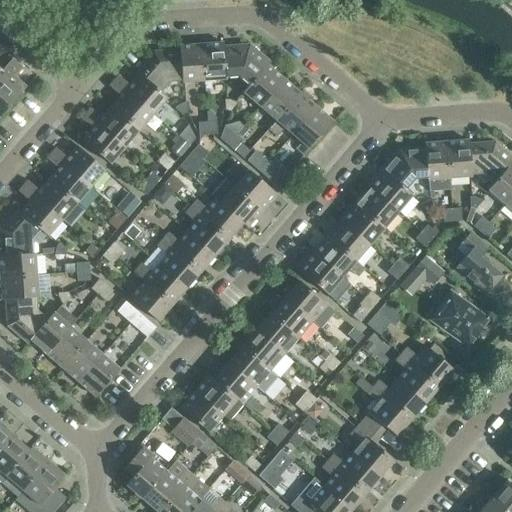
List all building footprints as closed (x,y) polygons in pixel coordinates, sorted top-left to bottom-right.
[(223,47),(224,47),(223,43),(201,45),(204,81),(226,79),(226,78),(225,78),(223,47)] [(179,46),(179,50),(180,50),(182,81),(182,82),(204,81),(201,45),(179,46)] [(249,86),(267,65),(267,66),(270,63),(249,45),(224,47),(223,47),(225,78),(226,78),(239,77),(249,85),(249,86)] [(160,92),(169,82),(182,81),(180,50),(179,50),(154,52),(136,73),(139,75),(160,92)] [(0,70),(0,83),(17,64),(11,59),(1,71),(0,70)] [(17,64),(0,83),(0,117),(23,90),(16,84),(18,81),(15,77),(22,68),(17,64)] [(243,92),(260,106),(283,79),(267,66),(267,65),(249,86),(249,85),(243,92)] [(167,98),(160,92),(139,75),(130,85),(118,75),(113,81),(152,114),(167,98)] [(299,93),(292,87),(283,79),(260,106),(276,121),(302,90),(299,93)] [(120,96),(111,107),(138,131),(152,114),(113,81),(108,86),(120,96)] [(285,128),(292,135),(316,107),(304,97),(307,94),(302,90),(276,121),(268,130),(277,137),(285,128)] [(230,112),(237,104),(234,102),(227,100),(224,100),(225,110),(230,112)] [(182,115),(187,113),(186,102),(183,103),(176,106),(174,108),(182,115)] [(90,108),(85,113),(124,147),(138,131),(111,107),(101,118),(90,108)] [(304,155),(309,149),(333,122),(316,107),(292,135),(301,142),(296,148),(304,155)] [(110,164),(124,147),(85,113),(80,119),(92,129),(82,141),(110,164)] [(208,135),(216,134),(217,134),(216,121),(207,122),(208,135)] [(199,135),(208,135),(207,122),(198,123),(199,135)] [(189,145),(195,139),(188,125),(178,136),(189,145)] [(235,135),(224,126),(220,138),(227,144),(235,135)] [(234,150),(242,141),(235,135),(227,144),(234,150)] [(180,156),(188,146),(180,139),(171,149),(180,156)] [(471,176),(471,175),(470,175),(468,144),(468,141),(446,142),(449,178),(471,176)] [(449,178),(446,142),(424,144),(424,148),(425,148),(427,179),(427,180),(428,180),(429,188),(449,186),(449,178)] [(493,183),(494,183),(511,163),(511,162),(511,157),(494,142),(468,144),(470,175),(471,175),(484,174),(493,183)] [(202,160),(208,153),(198,144),(192,151),(202,160)] [(55,147),(51,153),(90,187),(104,170),(77,146),(67,158),(55,147)] [(381,170),(384,173),(384,172),(405,190),(405,189),(414,180),(427,179),(425,148),(424,148),(399,150),(381,170)] [(196,166),(202,160),(192,151),(186,158),(196,166)] [(254,167),(262,157),(255,151),(247,161),(254,167)] [(76,203),(90,187),(51,153),(46,158),(58,169),(48,180),(76,203)] [(167,171),(175,162),(164,153),(156,162),(167,171)] [(277,187),(285,177),(262,157),(254,167),(277,187)] [(511,195),(511,162),(511,163),(494,183),(493,183),(488,189),(505,204),(511,195)] [(225,179),(261,211),(276,194),(248,170),(241,180),(231,172),(225,179)] [(384,172),(384,173),(370,188),(397,212),(412,195),(405,189),(405,190),(384,172)] [(176,193),(184,185),(172,175),(164,183),(176,193)] [(146,195),(156,184),(147,176),(137,187),(146,195)] [(264,213),(261,211),(225,179),(211,196),(215,199),(220,203),(220,204),(242,223),(247,227),(255,219),(258,221),(264,213)] [(27,180),(23,186),(62,219),(76,203),(48,180),(39,190),(27,180)] [(30,201),(21,212),(20,212),(41,230),(41,231),(47,236),(62,219),(23,186),(18,191),(30,201)] [(383,228),(397,212),(370,188),(356,205),(383,228)] [(131,213),(141,202),(132,194),(122,205),(131,213)] [(475,209),(482,201),(479,199),(472,197),(470,197),(470,207),(475,209)] [(220,204),(220,203),(215,199),(207,209),(196,200),(190,207),(228,239),(242,223),(220,204)] [(427,213),(432,210),(431,200),(428,200),(422,204),(419,206),(427,213)] [(356,205),(342,221),(369,245),(383,228),(356,205)] [(187,232),(214,255),(228,239),(190,207),(185,213),(195,222),(187,232)] [(452,222),(461,221),(460,208),(451,209),(452,222)] [(41,230),(20,212),(21,212),(18,209),(0,230),(2,256),(33,254),(33,253),(32,240),(41,231),(41,230)] [(443,223),(452,222),(451,209),(442,210),(443,223)] [(480,233),(488,223),(481,217),(473,227),(480,233)] [(328,238),(355,261),(369,245),(342,221),(328,238)] [(487,238),(495,229),(488,223),(480,233),(487,238)] [(426,225),(421,232),(430,240),(437,232),(434,226),(431,229),(426,225)] [(162,239),(200,272),(214,255),(187,232),(178,242),(168,233),(162,239)] [(425,247),(430,240),(421,232),(415,239),(425,247)] [(501,276),(480,257),(488,248),(470,233),(461,242),(470,250),(455,268),(486,294),(489,289),(492,292),(497,293),(501,291),(503,288),(504,284),(503,280),(500,277),(501,276)] [(328,238),(314,254),(341,277),(347,270),(357,278),(364,269),(355,261),(328,238)] [(159,265),(186,288),(200,272),(162,239),(156,246),(167,255),(159,265)] [(55,255),(65,254),(67,249),(59,242),(57,244),(55,252),(55,255)] [(118,258),(124,251),(114,242),(108,249),(118,258)] [(112,264),(118,258),(108,249),(102,256),(112,264)] [(341,277),(314,254),(311,251),(303,261),(306,263),(299,271),(336,303),(344,294),(334,285),(341,277)] [(0,255),(0,278),(36,275),(34,253),(33,253),(33,254),(2,256),(0,255)] [(431,283),(442,271),(425,256),(414,268),(431,283)] [(402,273),(408,266),(398,258),(393,265),(402,273)] [(76,272),(89,271),(89,262),(76,263),(76,272)] [(186,288),(159,265),(152,272),(142,263),(134,272),(144,281),(171,305),(186,288)] [(396,280),(402,273),(393,265),(387,272),(396,280)] [(77,281),(90,280),(89,271),(76,272),(77,281)] [(5,299),(36,297),(36,298),(37,298),(36,275),(0,278),(0,280),(1,300),(5,300),(5,299)] [(97,295),(106,285),(99,279),(91,289),(97,295)] [(171,305),(144,281),(130,298),(157,321),(171,305)] [(281,295),(285,298),(312,321),(319,328),(334,311),(299,281),(292,289),(289,286),(281,295)] [(104,301),(113,291),(106,285),(97,295),(104,301)] [(374,306),(380,299),(370,291),(364,298),(374,306)] [(63,305),(70,297),(68,292),(58,293),(58,296),(61,303),(63,305)] [(430,320),(458,340),(466,346),(466,347),(467,347),(488,318),(487,318),(486,318),(450,292),(430,320)] [(37,311),(36,298),(36,297),(5,299),(5,300),(7,326),(28,343),(30,340),(48,319),(47,319),(37,311)] [(285,298),(270,314),(298,338),(312,321),(285,298)] [(359,324),(368,313),(374,306),(364,298),(359,304),(360,305),(351,316),(359,324)] [(124,317),(132,308),(125,302),(117,311),(124,317)] [(394,326),(403,316),(386,302),(366,324),(379,335),(390,323),(394,326)] [(53,312),(47,319),(48,319),(30,340),(46,354),(70,327),(76,320),(60,307),(54,314),(53,312)] [(147,337),(155,328),(132,308),(124,317),(147,337)] [(270,314),(256,331),(284,354),(298,338),(270,314)] [(46,354),(62,368),(86,341),(70,327),(46,354)] [(357,343),(363,336),(353,328),(347,335),(357,343)] [(256,331),(242,347),(270,370),(277,362),(284,354),(256,331)] [(62,368),(79,382),(102,355),(86,341),(62,368)] [(417,356),(406,347),(401,354),(438,386),(453,370),(425,346),(417,356)] [(270,370),(242,347),(228,363),(255,387),(263,393),(277,377),(270,370)] [(334,370),(340,363),(330,354),(324,361),(334,370)] [(405,370),(397,380),(424,403),(438,386),(401,354),(395,361),(405,370)] [(119,370),(102,355),(79,382),(96,397),(119,370)] [(328,377),(334,370),(324,361),(318,368),(328,377)] [(214,380),(236,399),(243,405),(250,411),(258,403),(248,395),(255,387),(228,363),(214,379),(214,380)] [(209,375),(195,392),(222,415),(229,421),(243,405),(236,399),(214,380),(214,379),(209,375)] [(372,387),(410,419),(424,403),(397,380),(389,389),(378,380),(372,387)] [(377,403),(359,423),(378,439),(387,428),(396,436),(410,419),(372,387),(367,394),(377,403)] [(311,406),(317,399),(307,391),(301,397),(311,406)] [(222,415),(195,392),(180,409),(208,432),(222,415)] [(305,413),(311,406),(301,397),(295,404),(305,413)] [(300,446),(317,424),(308,417),(291,439),(300,446)] [(198,448),(206,439),(183,418),(171,432),(188,446),(191,442),(198,448)] [(283,438),(288,432),(279,423),(273,430),(283,438)] [(0,425),(0,451),(13,436),(0,425)] [(379,477),(393,460),(356,428),(349,435),(360,444),(351,454),(379,477)] [(277,445),(283,438),(273,430),(267,437),(277,445)] [(6,477),(29,450),(13,436),(0,451),(0,481),(1,483),(6,477)] [(207,457),(216,447),(206,439),(198,448),(207,457)] [(143,499),(166,472),(149,457),(152,454),(143,446),(124,468),(133,475),(126,484),(143,499)] [(29,450),(6,477),(1,483),(18,497),(23,491),(45,465),(39,459),(41,456),(32,447),(29,450)] [(379,477),(351,454),(343,463),(333,454),(327,461),(365,493),(379,477)] [(254,472),(260,465),(250,456),(244,463),(254,472)] [(166,472),(143,499),(157,511),(159,511),(191,475),(175,461),(166,472)] [(365,493),(327,461),(321,468),(331,477),(323,486),(351,510),(365,493)] [(52,511),(65,498),(55,488),(63,479),(55,473),(58,470),(48,462),(45,465),(23,491),(18,497),(15,500),(28,511),(52,511)] [(282,479),(267,466),(258,476),(274,489),(282,479)] [(198,481),(191,475),(159,511),(188,511),(199,500),(208,489),(198,481)] [(249,476),(240,486),(252,495),(260,486),(249,476)] [(297,511),(348,511),(351,510),(323,486),(313,478),(290,505),(297,511)] [(511,511),(511,485),(506,480),(491,498),(508,511),(511,511)] [(199,500),(188,511),(216,511),(224,504),(208,489),(199,500)] [(474,511),(508,511),(491,498),(485,504),(482,502),(474,511)]
